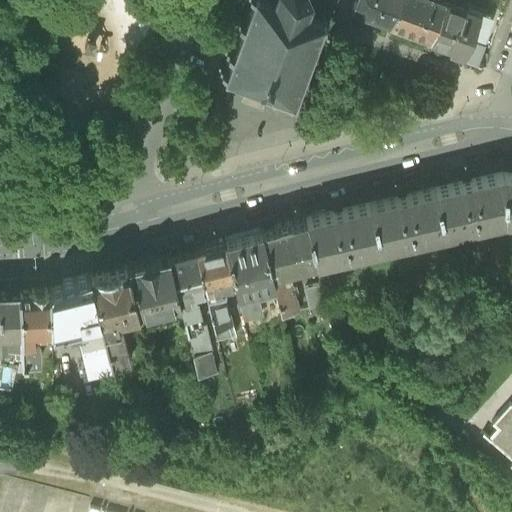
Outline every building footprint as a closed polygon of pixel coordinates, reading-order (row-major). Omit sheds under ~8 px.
[(248,0),(242,18),(237,16),(235,20),(240,22),(231,48),(225,47),(224,50),(229,52),(224,66),(219,64),(218,67),(223,69),(224,70),(221,76),(225,77),(227,71),(236,74),(241,76),(239,82),(242,83),(244,78),(248,79),(244,91),(261,98),(265,85),(271,87),(268,93),(272,94),(274,88),(288,94),(286,99),(289,100),(291,95),(292,95),(298,97),(300,93),(294,91),(299,78),(304,80),(306,75),(300,74),(310,48),(315,50),(317,46),(311,44),(321,18),(326,21),(334,0),(248,0)] [(350,0),(349,4),(386,17),(392,0),(350,0)] [(392,0),(386,17),(427,33),(439,0),(392,0)] [(490,18),(441,0),(439,0),(427,33),(426,38),(475,56),(490,18)] [(104,177),(103,161),(83,162),(84,179),(104,177)] [(501,171),(433,186),(443,227),(503,213),(501,171)] [(503,213),(511,214),(511,172),(501,171),(503,213)] [(378,242),(443,227),(433,186),(369,201),(378,242)] [(315,257),(378,242),(369,201),(304,216),(315,257)] [(304,216),(260,227),(270,269),(280,267),(315,258),(315,257),(304,216)] [(272,278),(270,269),(260,227),(223,237),(233,276),(236,288),(272,278)] [(216,281),(233,276),(223,237),(195,245),(205,285),(217,336),(233,332),(222,286),(218,287),(216,281)] [(190,288),(205,285),(195,245),(191,246),(168,252),(179,298),(186,327),(202,324),(194,293),(191,294),(190,288)] [(168,252),(127,262),(138,308),(179,298),(168,252)] [(138,309),(138,308),(127,262),(88,271),(99,318),(110,365),(130,360),(120,319),(117,320),(116,314),(138,309)] [(283,278),(280,267),(270,269),(272,278),(276,293),(281,313),(298,309),(290,276),(283,278)] [(61,281),(49,286),(51,329),(80,322),(99,318),(88,271),(61,275),(61,281)] [(255,298),(276,293),(272,278),(236,288),(244,319),(259,315),(255,298)] [(320,282),(303,286),(308,308),(325,303),(320,282)] [(32,330),(51,329),(49,286),(17,289),(20,356),(21,361),(39,360),(37,338),(35,335),(32,335),(32,330)] [(17,289),(0,289),(0,330),(13,331),(13,335),(8,336),(8,350),(14,350),(14,356),(20,356),(17,289)] [(99,318),(80,322),(81,328),(76,329),(86,370),(110,365),(99,318)] [(210,351),(192,355),(197,376),(215,371),(210,351)] [(511,405),(509,402),(491,423),(493,425),(493,424),(498,428),(489,438),(483,433),(481,434),(511,461),(511,467),(511,468),(511,405)]
